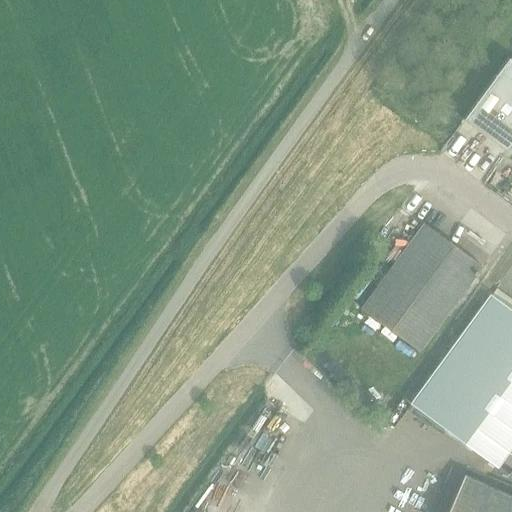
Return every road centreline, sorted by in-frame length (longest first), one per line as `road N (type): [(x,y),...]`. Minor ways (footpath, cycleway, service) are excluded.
road 1 (unclassified): [(39,511),(387,0)]
road 2 (residential): [(511,222),(445,173),(409,172),(382,183),(250,341),(78,511)]
